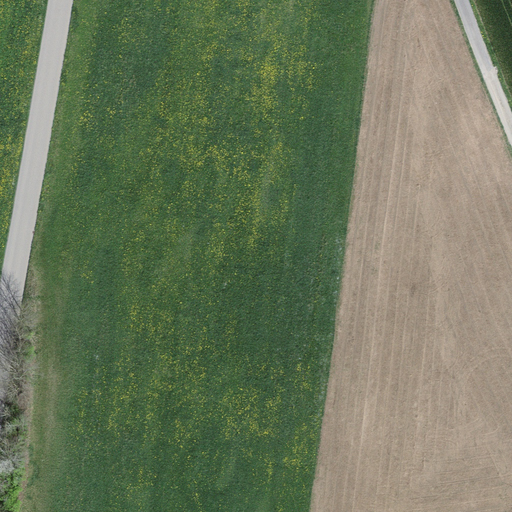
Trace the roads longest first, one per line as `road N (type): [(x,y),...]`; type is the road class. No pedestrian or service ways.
road 1 (tertiary): [(0,361),(63,0)]
road 2 (track): [(511,132),(461,0)]
